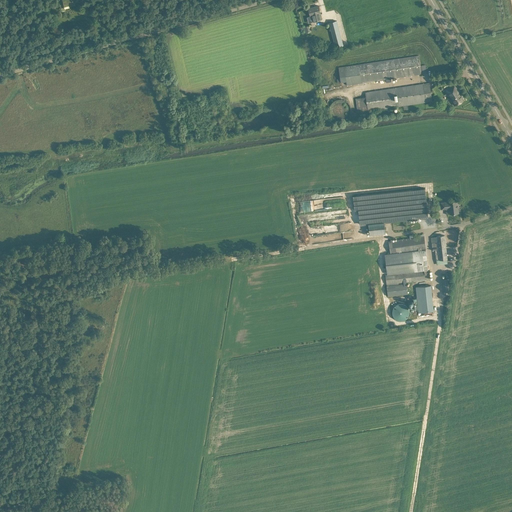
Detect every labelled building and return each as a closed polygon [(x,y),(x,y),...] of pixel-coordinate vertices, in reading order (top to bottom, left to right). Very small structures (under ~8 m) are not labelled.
[(319,6),(308,8),(310,16),(312,16),(313,21),(322,19),(320,13),(321,13),(319,6)] [(337,21),(329,23),(336,47),(343,45),(337,21)] [(419,55),(339,67),(341,82),(346,81),(347,85),(362,83),(422,74),(419,55)] [(366,97),(361,98),(356,98),(356,100),(358,112),(432,101),(430,83),(366,92),(366,97)] [(464,100),(454,83),(446,89),(452,99),(451,99),(455,105),(464,100)] [(329,109),(329,110),(329,111),(330,112),(330,113),(330,114),(331,115),(331,116),(332,116),(332,117),(333,118),(334,118),(335,119),(336,120),(337,120),(338,120),(339,120),(340,120),(341,120),(342,120),(343,120),(344,120),(345,119),(346,118),(347,118),(348,117),(348,116),(349,116),(349,115),(350,114),(350,113),(350,112),(350,111),(351,110),(351,109),(351,108),(350,107),(350,106),(350,105),(349,104),(349,103),(348,103),(347,102),(347,101),(346,101),(345,100),(344,100),(343,99),(342,99),(341,99),(340,99),(339,99),(338,99),(337,99),(336,99),(335,100),(334,100),(334,101),(333,101),(332,102),(332,103),(331,103),(331,104),(330,105),(330,106),(330,107),(329,108),(329,109)] [(357,195),(360,224),(368,223),(384,221),(428,217),(425,188),(357,195)] [(442,209),(446,208),(446,214),(450,213),(450,214),(459,213),(458,207),(459,207),(458,200),(449,201),(449,202),(441,203),(442,209)] [(384,221),(368,223),(370,235),(386,233),(384,221)] [(437,236),(437,242),(432,242),(433,249),(435,249),(437,264),(448,263),(445,235),(437,236)] [(388,250),(389,254),(386,254),(386,258),(387,271),(387,274),(386,274),(387,284),(388,296),(408,293),(407,282),(430,279),(429,270),(428,270),(426,248),(424,236),(388,241),(390,250),(388,250)] [(449,278),(442,279),(444,295),(451,294),(449,278)] [(430,285),(416,287),(419,313),(433,311),(430,285)] [(392,311),(392,312),(392,313),(392,314),(392,315),(393,316),(394,317),(394,318),(395,318),(395,319),(396,319),(396,320),(397,320),(398,320),(399,321),(400,321),(401,321),(402,321),(403,320),(404,320),(405,319),(406,319),(407,318),(407,317),(408,317),(408,316),(409,316),(409,315),(409,314),(409,313),(409,312),(409,311),(409,310),(409,309),(409,308),(408,307),(407,306),(406,305),(405,304),(404,304),(403,303),(402,303),(401,303),(400,303),(399,303),(398,303),(398,304),(397,304),(396,304),(396,305),(395,305),(394,306),(394,307),(393,308),(392,309),(392,310),(392,311)]
